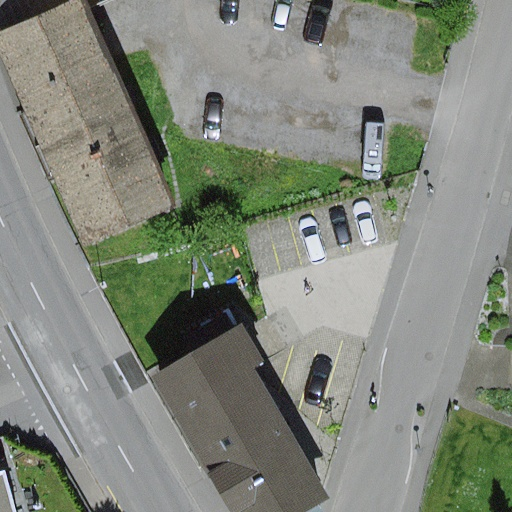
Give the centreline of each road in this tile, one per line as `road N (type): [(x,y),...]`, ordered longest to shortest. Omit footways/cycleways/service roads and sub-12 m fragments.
road 1 (residential): [(511,0),(366,511)]
road 2 (primary): [(82,384),(0,220)]
road 3 (primary): [(155,511),(82,384)]
